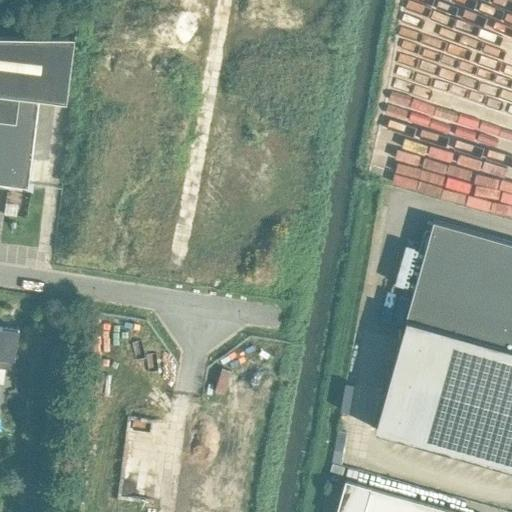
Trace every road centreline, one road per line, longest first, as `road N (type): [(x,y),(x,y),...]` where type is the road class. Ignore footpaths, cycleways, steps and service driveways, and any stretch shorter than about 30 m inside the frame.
road 1 (unknown): [(511,234),(431,213),(416,222),(366,395),(375,438),(511,487)]
road 2 (unclassified): [(228,310),(0,274)]
